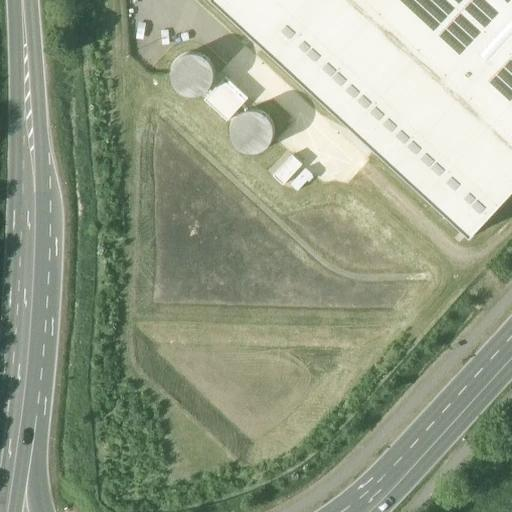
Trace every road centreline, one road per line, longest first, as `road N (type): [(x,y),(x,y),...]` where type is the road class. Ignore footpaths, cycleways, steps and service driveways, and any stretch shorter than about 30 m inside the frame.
road 1 (primary): [(20,419),(37,168),(24,0)]
road 2 (secondary): [(358,511),(511,357)]
